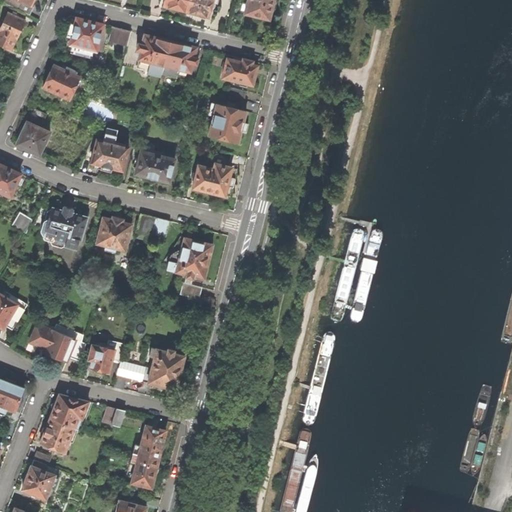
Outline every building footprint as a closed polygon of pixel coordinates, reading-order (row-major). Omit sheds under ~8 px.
[(4,0),(4,1),(20,9),(30,14),(35,5),(33,4),(35,0),(4,0)] [(174,7),(187,11),(189,0),(164,0),(164,5),(166,5),(167,9),(169,9),(172,10),(174,7)] [(208,16),(210,16),(214,1),(218,2),(218,0),(189,0),(187,11),(200,14),(201,17),(203,18),(206,18),(208,16)] [(248,0),(245,12),(270,19),(273,8),(275,6),(276,4),(276,1),(275,0),(248,0)] [(20,33),(26,19),(8,11),(1,30),(0,29),(0,44),(12,49),(17,37),(18,37),(20,33)] [(70,43),(73,44),(72,49),(92,53),(93,49),(97,50),(104,23),(91,20),(77,16),(75,24),(71,23),(69,34),(72,35),(70,43)] [(132,30),(113,25),(109,39),(128,44),(132,30)] [(158,37),(145,33),(143,42),(139,41),(137,48),(142,49),(137,67),(163,74),(171,40),(158,37)] [(184,43),(171,40),(163,74),(176,77),(179,68),(190,71),(192,63),(197,64),(199,57),(194,56),(197,46),(184,43)] [(258,62),(236,56),(230,78),(235,80),(234,83),(248,87),(249,83),(253,84),(255,77),(258,65),(257,65),(258,62)] [(50,74),(45,85),(70,97),(81,76),(76,73),(76,71),(75,70),(76,68),(67,64),(65,69),(55,64),(50,74)] [(247,91),(232,87),(230,96),(245,100),(247,91)] [(235,104),(228,102),(227,106),(212,102),(204,133),(239,142),(242,132),(251,134),(252,129),(253,125),(244,123),(247,111),(234,108),(235,104)] [(36,107),(33,114),(46,120),(49,113),(36,107)] [(18,143),(41,154),(51,131),(29,120),(24,130),(18,143)] [(112,167),(123,170),(129,146),(115,142),(117,135),(106,132),(104,139),(97,138),(91,161),(101,164),(100,169),(106,170),(111,172),(112,167)] [(156,178),(170,182),(175,158),(141,149),(135,172),(149,177),(149,179),(152,181),(154,181),(156,179),(156,178)] [(207,191),(225,196),(228,186),(233,187),(235,179),(230,177),(232,167),(229,166),(231,159),(217,156),(214,168),(199,165),(193,188),(207,191)] [(0,190),(11,195),(14,188),(20,190),(26,178),(20,175),(21,173),(0,163),(0,190)] [(62,208),(51,205),(46,219),(43,219),(40,228),(41,231),(64,239),(63,244),(76,247),(78,240),(80,239),(87,216),(74,212),(76,208),(68,205),(63,204),(62,208)] [(34,219),(20,210),(12,225),(28,233),(34,219)] [(157,216),(142,213),(137,231),(152,235),(153,232),(157,216)] [(113,218),(104,216),(97,241),(107,244),(105,249),(115,251),(116,246),(126,249),(132,223),(123,221),(123,219),(118,217),(113,216),(113,218)] [(171,220),(157,216),(153,232),(167,235),(171,220)] [(351,233),(330,314),(330,320),(335,322),(340,321),(344,318),(366,236),(363,230),(359,228),(354,230),(351,233)] [(213,244),(184,237),(178,262),(170,260),(168,269),(187,274),(186,276),(193,278),(193,275),(204,278),(209,261),(213,244)] [(203,286),(184,281),(180,293),(200,298),(203,286)] [(6,324),(13,329),(27,305),(4,291),(3,293),(0,291),(0,325),(4,328),(6,324)] [(69,356),(82,361),(87,342),(62,332),(65,326),(58,323),(55,329),(53,329),(44,352),(58,358),(67,361),(69,356)] [(323,335),(302,413),(302,419),(307,423),(312,422),(317,417),(337,336),(335,331),(331,330),(326,331),(323,335)] [(97,369),(109,372),(112,360),(120,362),(125,343),(110,339),(108,347),(92,343),(88,359),(92,360),(91,367),(97,369)] [(148,382),(176,390),(181,371),(185,356),(174,353),(175,350),(169,348),(168,351),(153,347),(150,355),(155,356),(148,382)] [(124,375),(137,379),(140,364),(127,361),(124,375)] [(0,405),(6,408),(15,411),(20,398),(24,388),(16,385),(16,384),(15,382),(8,379),(5,380),(5,381),(0,378),(0,405)] [(53,411),(50,419),(75,428),(79,418),(82,419),(89,402),(74,398),(60,395),(57,402),(53,404),(51,407),(53,411)] [(116,409),(108,407),(103,422),(111,424),(116,409)] [(125,411),(116,409),(111,424),(120,426),(125,411)] [(44,435),(41,444),(65,453),(75,428),(50,419),(47,426),(45,427),(44,427),(43,430),(42,432),(42,433),(43,434),(44,435)] [(143,437),(163,442),(166,431),(155,428),(146,426),(143,437)] [(276,511),(288,511),(299,477),(307,450),(311,434),(309,429),(304,428),(300,430),(276,511)] [(141,446),(139,455),(159,460),(161,451),(163,450),(164,447),(163,445),(163,442),(143,437),(141,446)] [(307,450),(299,477),(300,481),(303,483),(308,483),(311,480),(319,452),(317,448),(314,446),(311,446),(307,450)] [(37,452),(34,460),(47,465),(49,466),(52,458),(37,452)] [(134,471),(155,477),(155,474),(158,473),(158,471),(158,470),(157,468),(159,460),(139,455),(137,464),(134,471)] [(45,471),(47,465),(34,460),(32,466),(45,471)] [(49,466),(47,465),(45,471),(55,475),(57,469),(49,466)] [(51,487),(54,477),(55,475),(45,471),(32,466),(26,480),(23,489),(46,498),(51,487)] [(153,483),(155,477),(134,471),(132,483),(152,488),(153,483)] [(59,479),(54,477),(51,487),(55,488),(59,479)] [(146,488),(133,485),(131,493),(144,496),(146,488)] [(145,511),(146,507),(120,501),(116,511),(145,511)]
